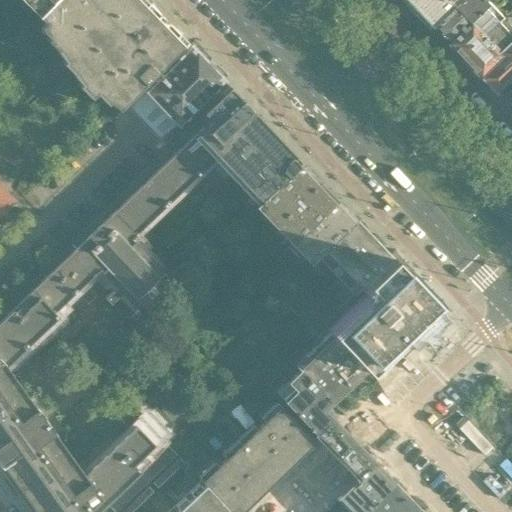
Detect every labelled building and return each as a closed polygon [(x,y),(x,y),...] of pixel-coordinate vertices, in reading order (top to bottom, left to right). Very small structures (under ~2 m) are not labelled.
[(49,0),(21,0),(35,13),(49,0)] [(177,32),(179,30),(165,20),(163,22),(154,18),(158,14),(148,0),(147,1),(145,0),(49,0),(35,13),(44,23),(40,27),(47,37),(50,35),(60,45),(56,50),(63,60),(66,58),(76,69),(72,73),(79,83),(82,81),(93,93),(99,88),(109,98),(107,101),(117,109),(131,95),(186,41),(177,32)] [(412,0),(438,26),(465,0),(412,0)] [(488,0),(465,0),(438,26),(453,43),(493,4),(488,0)] [(504,51),(511,43),(511,23),(493,4),(453,43),(485,76),(508,55),(504,51)] [(508,55),(485,76),(500,93),(511,81),(511,43),(504,51),(508,55)] [(176,125),(223,80),(190,46),(144,91),(144,92),(136,100),(167,132),(176,124),(176,125)] [(173,283),(147,256),(123,231),(127,227),(134,235),(217,156),(253,194),(256,192),(262,198),(263,199),(298,165),(301,162),(232,90),(228,86),(201,112),(205,116),(210,121),(63,260),(84,283),(95,273),(87,265),(91,262),(141,314),(173,283)] [(304,171),(298,165),(263,199),(262,198),(254,205),(261,214),(266,209),(276,220),(318,180),(307,168),(304,171)] [(318,180),(276,220),(288,232),(282,237),(289,243),(294,238),(333,202),(327,195),(330,192),(318,180)] [(336,199),(333,202),(294,238),(307,251),(301,257),(307,263),(314,256),(351,220),(345,214),(348,211),(336,199)] [(354,218),(351,220),(314,256),(332,274),(369,239),(363,233),(366,230),(354,218)] [(372,236),(369,239),(332,274),(350,293),(387,258),(381,251),(384,249),(372,236)] [(390,255),(387,258),(350,293),(320,323),(328,331),(366,370),(367,369),(371,373),(413,333),(409,329),(436,304),(390,255)] [(97,511),(139,472),(132,465),(164,434),(145,414),(83,474),(51,429),(52,429),(38,410),(38,411),(5,365),(67,306),(66,305),(87,285),(84,283),(63,260),(0,320),(0,470),(30,511),(97,511)] [(366,370),(328,331),(310,348),(314,351),(349,387),(366,370)] [(349,387),(314,351),(310,348),(293,365),(299,371),(331,404),(349,387)] [(331,404),(299,371),(276,392),(338,458),(357,479),(375,461),(356,441),(325,409),(331,404)] [(280,405),(201,481),(230,511),(240,511),(314,441),(280,405)] [(115,511),(176,455),(168,446),(107,504),(114,511),(115,511)] [(157,487),(183,463),(179,458),(153,483),(157,487)] [(336,498),(349,511),(363,511),(395,482),(375,461),(357,479),(336,498)] [(230,511),(201,481),(172,508),(175,511),(230,511)] [(400,511),(412,500),(395,482),(363,511),(400,511)] [(131,511),(153,492),(149,487),(122,511),(131,511)] [(423,511),(412,500),(400,511),(423,511)]
